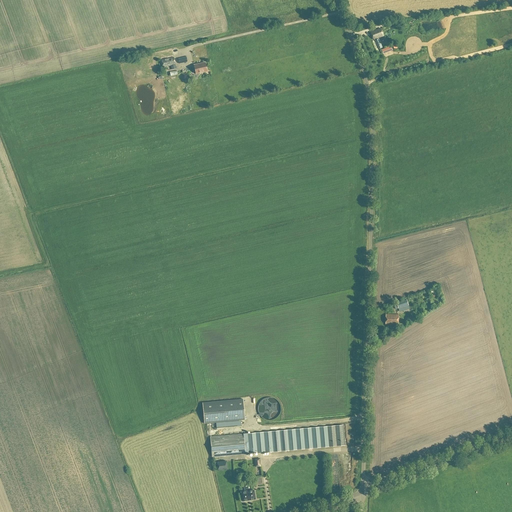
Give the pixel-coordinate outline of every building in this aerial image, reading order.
[(370,32),(373,40),(383,36),(381,28),(370,32)] [(161,65),(159,56),(154,57),(154,58),(151,58),(151,57),(144,59),(146,68),(161,65)] [(173,65),(175,65),(174,57),(160,60),(162,67),(170,65),(170,66),(173,65)] [(195,74),(207,72),(205,62),(193,65),(195,74)] [(397,303),(398,309),(409,305),(407,299),(397,303)] [(386,314),(386,324),(398,325),(398,315),(386,314)] [(258,405),(258,408),(258,411),(259,414),(260,416),(262,418),(265,420),(268,420),(271,420),(274,419),(276,418),(278,416),(280,413),(281,410),(280,407),(279,404),(278,402),(276,400),(273,398),(270,398),(267,398),(264,399),(262,400),(260,402),(258,405)] [(243,399),(202,403),(204,424),(245,420),(245,419),(247,419),(247,416),(244,416),(243,399)] [(343,425),(327,427),(247,433),(249,453),(345,445),(343,425)] [(212,457),(245,454),(243,434),(210,437),(212,457)] [(226,461),(216,462),(216,471),(227,470),(226,461)] [(253,486),(263,485),(261,477),(252,479),(253,486)] [(241,492),(242,502),(255,499),(254,490),(241,492)]
